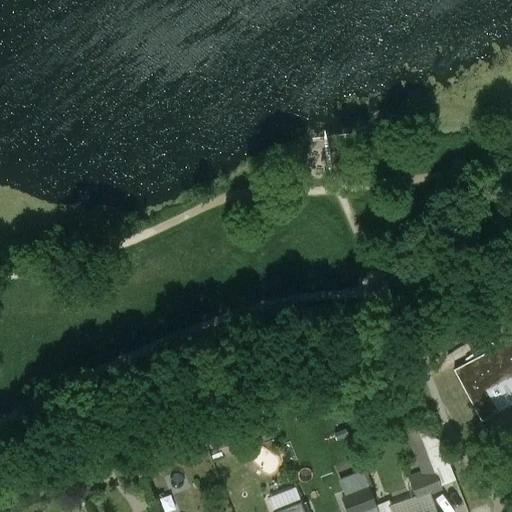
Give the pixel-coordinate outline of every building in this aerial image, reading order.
[(511,338),(453,370),(480,422),(486,419),(506,457),(509,456),(511,454),(511,415),(507,406),(491,415),(486,406),(492,403),(483,385),(495,378),(498,383),(511,375),(511,371),(511,370),(511,369),(511,338)] [(341,478),(347,493),(373,483),(367,468),(341,478)] [(432,468),(407,478),(415,498),(440,488),(432,468)] [(368,489),(341,499),(346,511),(362,511),(375,507),(368,489)] [(304,511),(300,502),(275,511),(304,511)]
